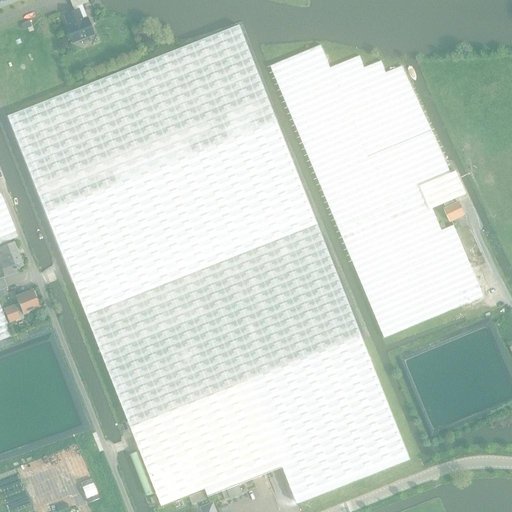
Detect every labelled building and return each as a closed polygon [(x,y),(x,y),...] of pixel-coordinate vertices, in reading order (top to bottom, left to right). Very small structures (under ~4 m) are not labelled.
[(87,3),(86,0),(70,0),(73,8),(87,3)] [(82,21),(78,10),(65,16),(69,26),(67,27),(69,34),(68,36),(70,40),(72,41),(73,43),(93,35),(87,19),(82,21)] [(239,25),(9,116),(130,427),(249,380),(283,468),(297,503),(410,459),(239,25)] [(433,211),(432,209),(424,184),(450,174),(432,136),(401,67),(385,74),(380,62),(363,69),(358,57),(330,69),(321,45),(270,67),(344,243),(384,339),(484,297),(472,268),(454,225),(446,229),(442,231),(439,224),(433,211)] [(441,206),(444,205),(452,200),(461,196),(466,194),(455,172),(450,174),(424,184),(432,209),(441,206)] [(0,245),(18,238),(2,196),(0,195),(0,341),(12,337),(0,306),(0,245)] [(444,205),(446,209),(454,205),(452,200),(444,205)] [(446,209),(444,210),(450,222),(464,215),(458,203),(454,205),(446,209)] [(17,270),(23,267),(14,244),(0,249),(0,251),(1,255),(0,255),(0,266),(5,278),(17,274),(16,271),(17,271),(17,270)] [(0,298),(8,296),(6,289),(0,291),(0,298)] [(39,307),(36,298),(37,297),(35,292),(33,292),(33,291),(15,298),(18,305),(4,310),(9,323),(20,319),(18,315),(22,313),(22,315),(28,313),(28,311),(39,307)] [(465,315),(462,309),(453,313),(455,319),(465,315)] [(245,483),(283,468),(249,380),(130,427),(162,506),(205,489),(209,497),(222,491),(226,500),(248,491),(245,483)] [(204,491),(189,496),(193,504),(207,499),(204,491)]
